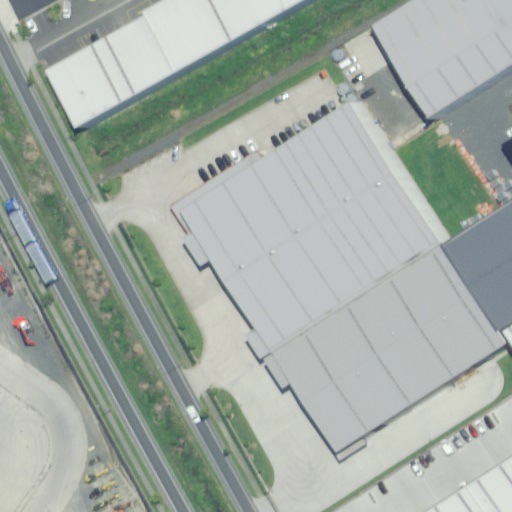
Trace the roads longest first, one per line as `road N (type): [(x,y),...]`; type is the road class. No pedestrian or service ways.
road 1 (tertiary): [(0,40),(83,211),(248,511)]
road 2 (tertiary): [(183,511),(0,167)]
